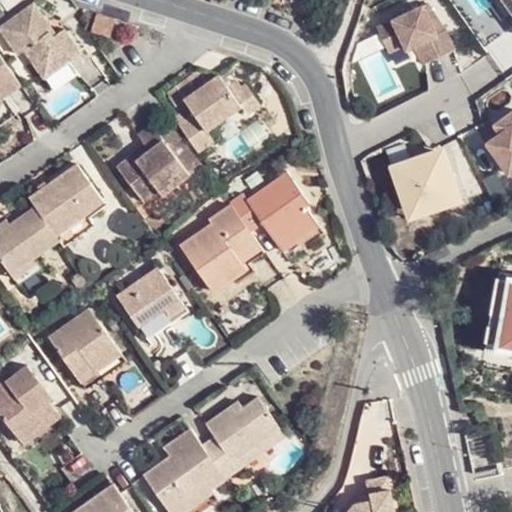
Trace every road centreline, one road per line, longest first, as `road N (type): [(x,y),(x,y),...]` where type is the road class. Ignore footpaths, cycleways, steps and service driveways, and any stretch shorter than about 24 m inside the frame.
road 1 (residential): [(104,439),(374,267)]
road 2 (residential): [(214,24),(268,41),(317,73),(374,267)]
road 3 (residential): [(0,175),(214,24)]
road 4 (residential): [(304,511),(337,466),(361,364),(399,330)]
road 5 (residential): [(451,511),(399,330)]
road 6 (residential): [(511,225),(383,295)]
